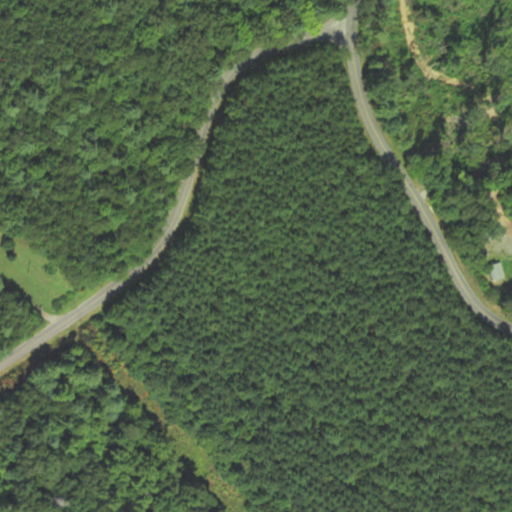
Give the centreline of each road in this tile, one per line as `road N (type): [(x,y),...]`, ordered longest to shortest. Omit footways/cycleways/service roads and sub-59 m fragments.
road 1 (residential): [(0,349),(83,300),(145,248),(178,189),(211,76),(234,47),(287,23),(349,25)]
road 2 (tertiary): [(354,0),(351,71),(365,114),(471,298),(511,319)]
